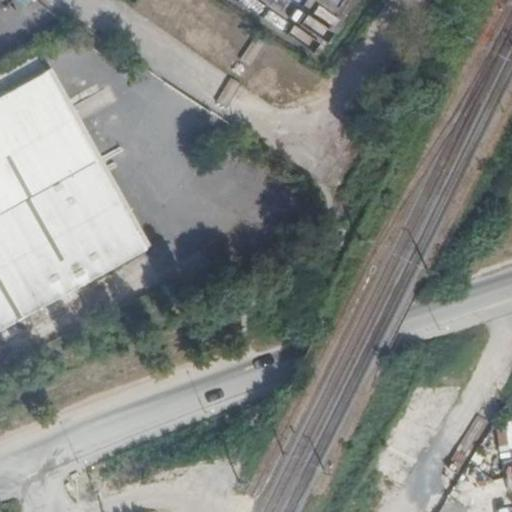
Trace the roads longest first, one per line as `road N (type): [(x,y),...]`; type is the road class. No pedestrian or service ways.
road 1 (secondary): [(0,465),(508,283)]
road 2 (unclassified): [(61,0),(265,140),(331,131),(422,0)]
road 3 (unclassified): [(413,511),(481,396),(505,336),(508,283)]
road 4 (unknown): [(174,78),(152,133),(155,162),(234,222)]
